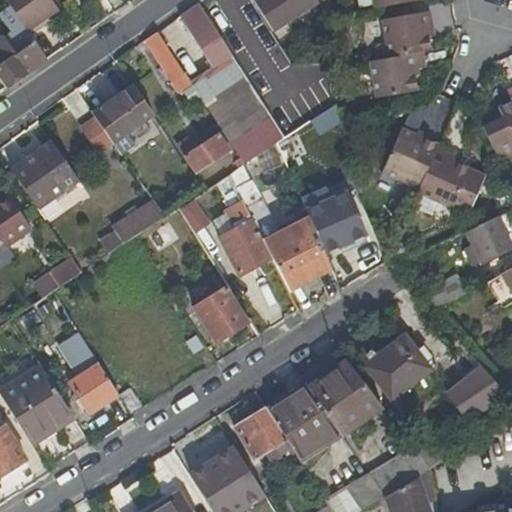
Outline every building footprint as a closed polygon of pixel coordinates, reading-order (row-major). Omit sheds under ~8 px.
[(51,0),(6,0),(12,8),(30,35),(44,25),(41,21),(58,9),(51,0)] [(320,3),(319,0),(254,0),(273,32),(320,3)] [(370,0),(372,11),(422,2),(421,0),(370,0)] [(213,64),(190,78),(241,156),(245,163),(280,140),(285,136),(199,2),(179,16),(213,64)] [(13,33),(5,38),(0,41),(0,78),(7,88),(48,59),(30,35),(12,8),(1,16),(13,33)] [(378,23),(385,62),(419,56),(428,55),(421,16),(378,23)] [(173,81),(186,72),(158,31),(146,39),(173,81)] [(367,65),(373,102),(415,95),(412,74),(422,72),(419,56),(385,62),(367,65)] [(511,86),(506,90),(508,94),(488,103),(493,115),(509,147),(511,145),(511,86)] [(114,142),(129,131),(154,114),(135,87),(95,115),(114,142)] [(114,142),(95,115),(82,124),(101,151),(114,142)] [(509,147),(493,115),(472,123),(488,159),(509,149),(509,147)] [(178,144),(186,156),(208,141),(199,129),(178,144)] [(129,131),(114,142),(122,153),(138,142),(129,131)] [(396,131),(375,173),(413,190),(429,156),(433,148),(396,131)] [(231,149),(220,133),(208,141),(186,156),(198,172),(231,149)] [(38,207),(53,197),(78,179),(52,141),(11,169),(38,207)] [(236,159),(240,166),(245,163),(241,156),(236,159)] [(476,178),(429,156),(413,190),(404,211),(436,226),(444,208),(458,215),(476,178)] [(7,190),(0,195),(0,201),(10,194),(7,190)] [(351,192),(309,209),(326,252),(368,235),(351,192)] [(0,251),(33,229),(10,194),(0,201),(0,251)] [(53,197),(38,207),(45,218),(61,207),(53,197)] [(154,199),(112,228),(114,231),(123,244),(137,235),(166,215),(155,199),(154,199)] [(239,273),(272,256),(246,206),(243,200),(229,209),(240,227),(220,238),(239,273)] [(207,219),(196,201),(186,208),(196,225),(207,219)] [(254,202),(246,206),(272,256),(288,289),(332,266),(309,218),(278,233),(265,207),(264,208),(262,203),(256,206),(254,202)] [(508,245),(495,214),(466,227),(480,257),(508,245)] [(195,244),(177,216),(144,237),(162,266),(195,244)] [(99,241),(109,254),(123,244),(114,231),(99,241)] [(50,272),(60,286),(82,272),(71,257),(50,272)] [(511,261),(501,267),(511,283),(511,261)] [(453,272),(419,288),(434,304),(441,300),(461,289),(453,272)] [(216,341),(250,320),(228,286),(194,307),(216,341)] [(84,372),(99,362),(79,330),(63,340),(84,372)] [(430,366),(404,334),(366,364),(392,396),(430,366)] [(99,362),(84,372),(70,381),(90,412),(119,394),(99,362)] [(349,363),(318,382),(322,388),(353,369),(349,363)] [(480,365),(444,393),(466,421),(505,395),(480,365)] [(43,367),(0,394),(33,445),(76,418),(43,367)] [(318,382),(309,388),(340,431),(382,405),(353,369),(322,388),(318,382)] [(309,387),(270,411),(292,447),(298,457),(340,431),(309,388),(309,387)] [(132,391),(122,398),(131,413),(142,406),(132,391)] [(254,421),(238,432),(255,459),(264,453),(271,463),(282,455),(282,454),(292,447),(270,411),(267,406),(251,416),(254,421)] [(254,421),(251,416),(235,427),(238,432),(254,421)] [(0,474),(26,458),(6,426),(0,430),(0,474)] [(413,445),(368,471),(385,495),(431,467),(413,445)] [(246,511),(266,500),(235,446),(189,473),(211,511),(246,511)] [(437,511),(432,467),(431,467),(385,495),(391,511),(437,511)] [(368,471),(323,497),(329,505),(332,511),(356,511),(385,495),(368,471)] [(183,490),(147,511),(159,511),(186,495),(183,490)] [(196,511),(186,495),(159,511),(147,511),(146,511),(196,511)]
